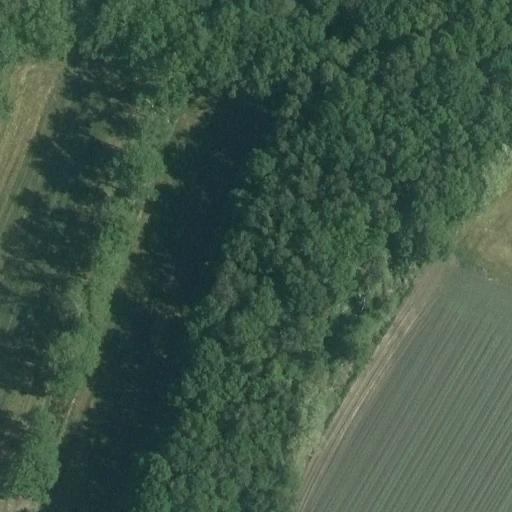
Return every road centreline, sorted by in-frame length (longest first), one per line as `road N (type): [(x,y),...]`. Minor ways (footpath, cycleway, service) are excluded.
road 1 (track): [(511,68),(364,129),(301,122)]
road 2 (track): [(341,132),(470,202)]
